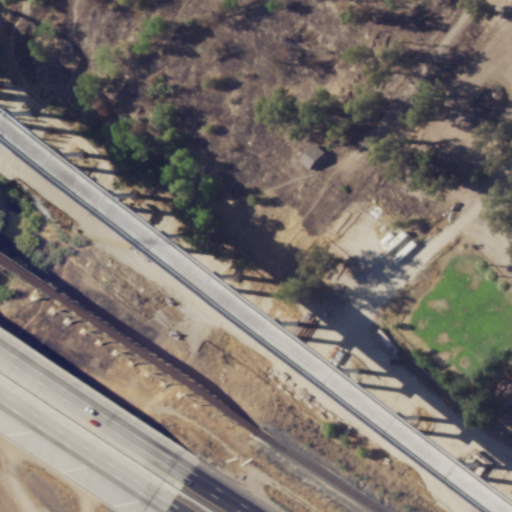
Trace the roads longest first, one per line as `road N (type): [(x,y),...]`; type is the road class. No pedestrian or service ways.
road 1 (motorway): [(170,463),(0,351)]
road 2 (motorway): [(0,398),(149,497)]
